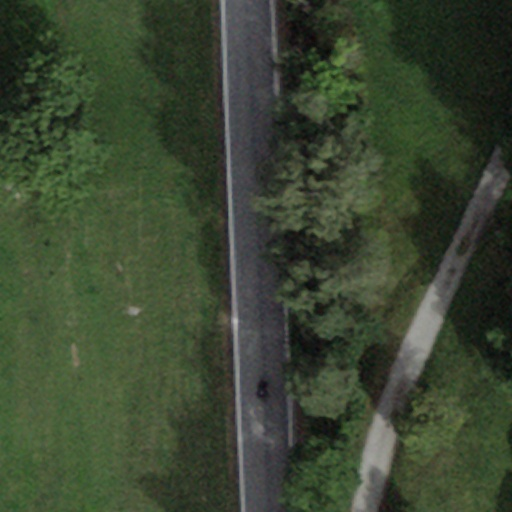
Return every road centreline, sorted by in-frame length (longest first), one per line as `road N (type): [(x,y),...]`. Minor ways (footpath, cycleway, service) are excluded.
road 1 (tertiary): [(261,511),(244,0)]
road 2 (track): [(370,511),(409,340),(511,170)]
